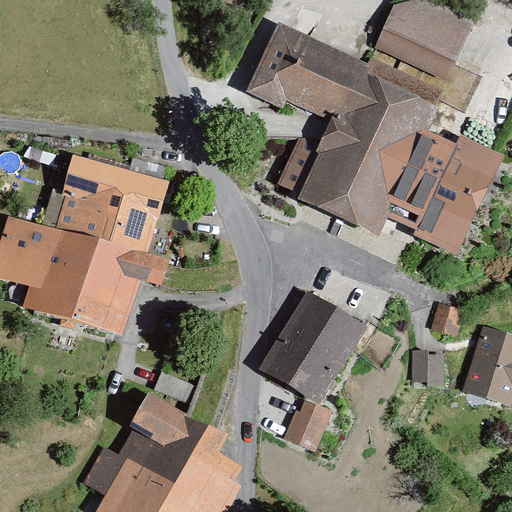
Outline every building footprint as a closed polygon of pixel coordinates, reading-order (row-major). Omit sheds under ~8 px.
[(476,19),(433,0),(412,0),(390,5),(369,67),(444,99),(476,19)] [(369,67),(279,25),(247,90),(282,107),(285,99),(331,119),(320,142),(299,191),(297,198),(378,236),(388,216),(416,230),(414,236),(458,255),(505,156),(461,135),(457,144),(430,131),(444,99),(369,67)] [(299,191),(320,142),(308,137),(299,138),(279,183),(299,191)] [(165,184),(77,158),(54,232),(11,219),(0,256),(0,275),(37,287),(31,307),(118,333),(136,276),(159,283),(166,260),(145,253),(165,184)] [(367,326),(306,290),(259,368),(320,404),(367,326)] [(464,310),(438,303),(431,329),(457,336),(464,310)] [(511,404),(511,335),(483,326),(463,392),(511,407),(511,404)] [(427,349),(412,350),(413,382),(428,382),(428,355),(427,349)] [(443,355),(428,355),(428,382),(428,387),(444,387),(443,355)] [(164,371),(153,394),(184,412),(196,387),(164,371)] [(92,511),(222,511),(237,486),(229,482),(238,467),(213,453),(224,435),(184,412),(153,394),(146,390),(125,426),(129,428),(116,450),(101,441),(77,483),(102,497),(92,511)] [(331,414),(303,402),(299,411),(296,410),(283,439),(315,452),(331,414)]
